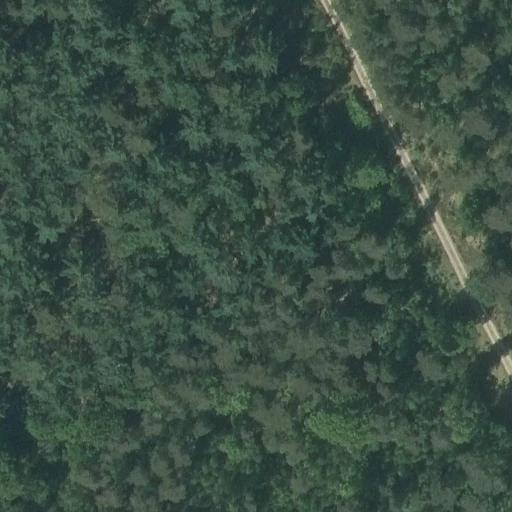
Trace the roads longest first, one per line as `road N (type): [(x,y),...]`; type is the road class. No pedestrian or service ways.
road 1 (track): [(323,0),(511,371)]
road 2 (track): [(511,463),(388,511)]
